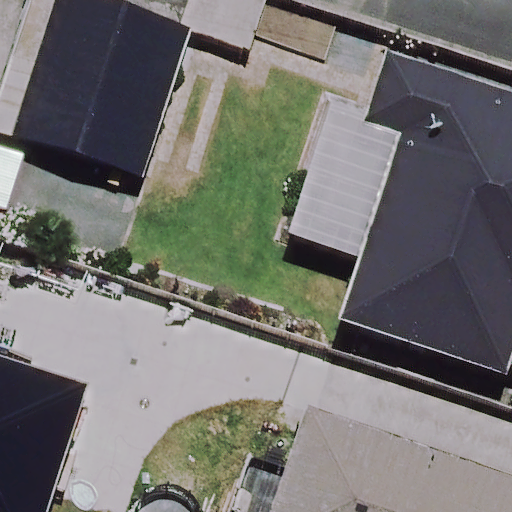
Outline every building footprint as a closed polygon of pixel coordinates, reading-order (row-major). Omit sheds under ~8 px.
[(274,0),(192,0),(181,36),(255,60),(274,0)] [(187,44),(61,5),(18,147),(144,185),(187,44)] [(511,113),(387,75),(371,128),(330,116),(289,249),(363,271),(344,334),(511,385),(511,113)] [(297,362),(223,332),(202,385),(276,415),(297,362)] [(511,511),(511,488),(305,422),(279,503),(177,471),(163,511),(511,511)]
